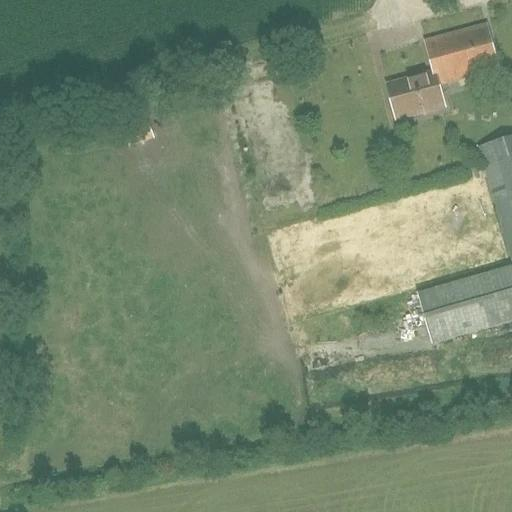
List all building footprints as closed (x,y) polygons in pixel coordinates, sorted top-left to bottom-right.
[(444,107),(438,87),(499,70),(487,25),(425,42),(434,74),(388,87),(397,120),(444,107)] [(130,147),(153,139),(147,121),(124,129),(130,147)] [(511,260),(511,139),(479,149),(511,260)] [(414,170),(417,181),(431,178),(429,167),(414,170)] [(266,232),(293,325),(508,261),(481,168),(266,232)] [(511,268),(418,296),(433,344),(433,346),(511,322),(511,268)] [(346,367),(309,369),(310,399),(348,398),(346,367)]
